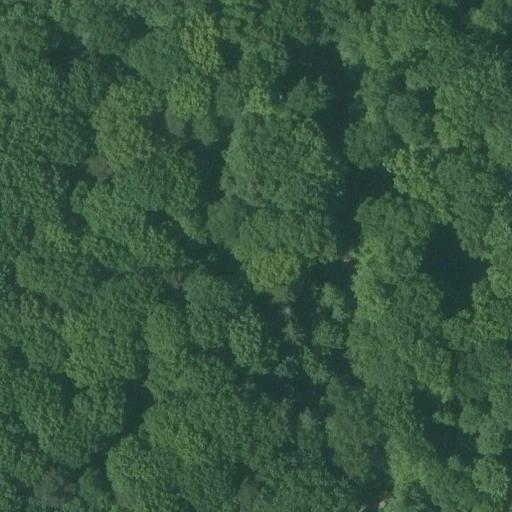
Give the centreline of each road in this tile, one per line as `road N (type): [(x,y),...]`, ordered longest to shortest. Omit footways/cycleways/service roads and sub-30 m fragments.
road 1 (track): [(393,511),(308,0)]
road 2 (track): [(0,44),(257,0)]
